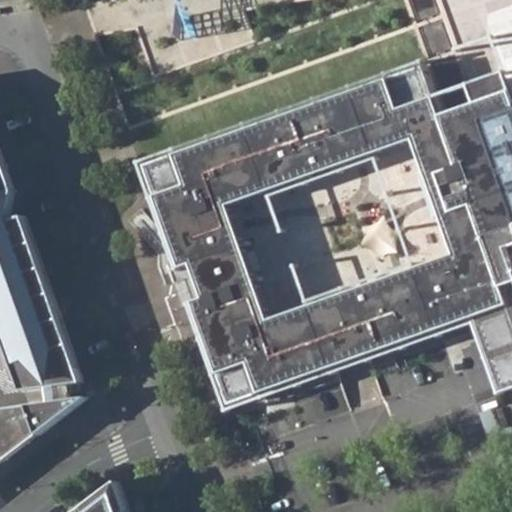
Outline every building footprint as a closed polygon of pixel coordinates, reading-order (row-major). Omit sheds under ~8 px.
[(431,66),(146,167),(233,410),(476,324),(501,395),(511,391),(511,72),(511,68),(475,80),(481,98),(447,110),(431,66)] [(0,323),(24,391),(48,387),(55,386),(62,386),(85,383),(25,215),(13,220),(16,207),(18,195),(0,143),(0,323)] [(16,207),(13,220),(25,215),(18,195),(16,207)] [(63,399),(62,386),(55,386),(48,387),(49,401),(0,408),(0,465),(90,396),(63,399)] [(129,511),(119,482),(80,511),(129,511)]
